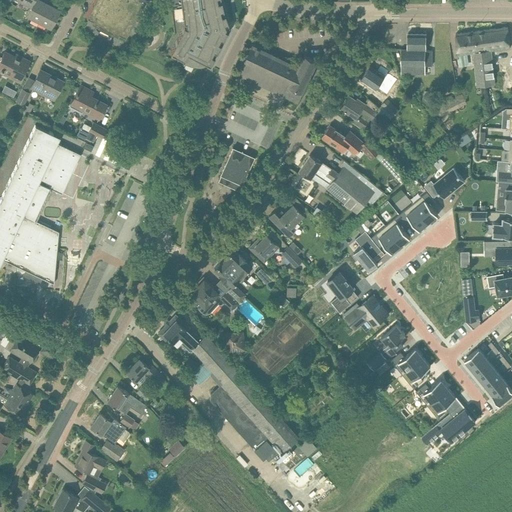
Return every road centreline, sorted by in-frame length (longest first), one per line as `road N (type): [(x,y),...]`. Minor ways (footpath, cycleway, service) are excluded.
road 1 (residential): [(158,245),(181,254),(205,241),(275,164),(372,13)]
road 2 (tertiary): [(15,511),(158,245)]
road 3 (unknown): [(124,314),(280,485)]
road 4 (residential): [(50,55),(202,130)]
road 5 (residential): [(448,359),(397,289),(398,276),(441,232)]
road 6 (tertiary): [(202,130),(259,0)]
road 7 (tertiary): [(511,11),(372,13)]
road 8 (tertiary): [(158,245),(202,130)]
